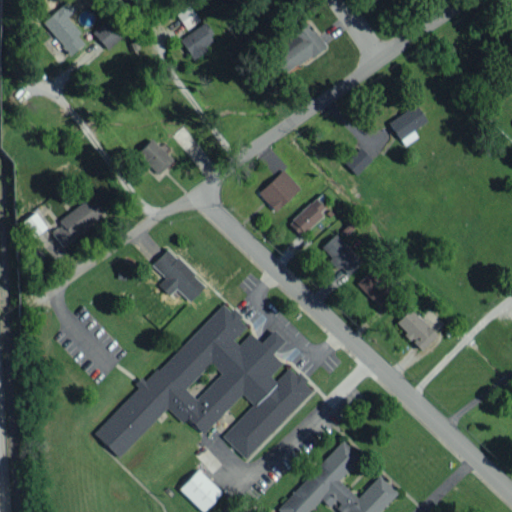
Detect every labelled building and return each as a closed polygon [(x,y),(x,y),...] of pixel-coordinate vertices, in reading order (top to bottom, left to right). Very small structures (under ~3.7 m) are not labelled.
[(185,28),(198,20),(188,5),(175,13),(185,28)] [(85,41),(57,8),(41,22),(69,55),(85,41)] [(106,48),(121,35),(106,19),(91,32),(106,48)] [(214,38),(203,22),(178,38),(191,58),(206,49),(203,45),(214,38)] [(284,46),(269,55),(281,74),(324,46),(309,22),(280,40),(284,46)] [(412,129),(426,120),(415,103),(387,121),(403,145),(416,136),(412,129)] [(171,159),(149,138),(135,153),(157,174),(171,159)] [(370,159),(359,147),(343,162),(354,174),(370,159)] [(256,192),(274,211),(299,187),(282,169),(256,192)] [(298,234),(325,210),(314,197),(287,222),(298,234)] [(57,219),(60,224),(50,231),(60,245),(99,216),(85,198),(57,219)] [(45,227),(34,211),(21,221),(31,236),(45,227)] [(318,248),(345,275),(361,261),(334,233),(318,248)] [(164,277),(157,284),(168,295),(174,288),(188,301),(204,284),(165,248),(150,264),(164,277)] [(389,290),(367,270),(354,283),(376,304),(389,290)] [(92,433),(117,457),(167,405),(200,436),(241,393),(251,404),(221,436),(244,458),(311,389),(288,366),(274,380),(269,375),(281,362),(271,352),(283,340),(271,329),(259,342),(249,332),(237,344),(232,339),(244,326),(237,319),(240,315),(231,306),(228,309),(220,302),(139,387),(137,386),(92,433)] [(434,333),(407,308),(393,323),(420,349),(434,333)] [(274,511),(305,511),(318,498),(327,506),(334,499),(339,503),(335,508),(339,511),(377,511),(396,491),(377,474),(356,497),(337,480),(359,456),(340,439),(274,511)] [(220,491),(196,468),(177,488),(201,511),(220,491)]
